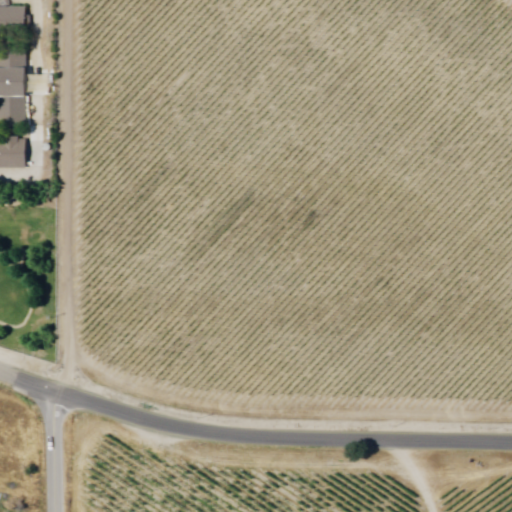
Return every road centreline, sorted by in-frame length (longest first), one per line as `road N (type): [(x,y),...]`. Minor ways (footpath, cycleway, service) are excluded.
road 1 (residential): [(511,441),(179,426),(0,370)]
road 2 (residential): [(54,511),(50,387)]
